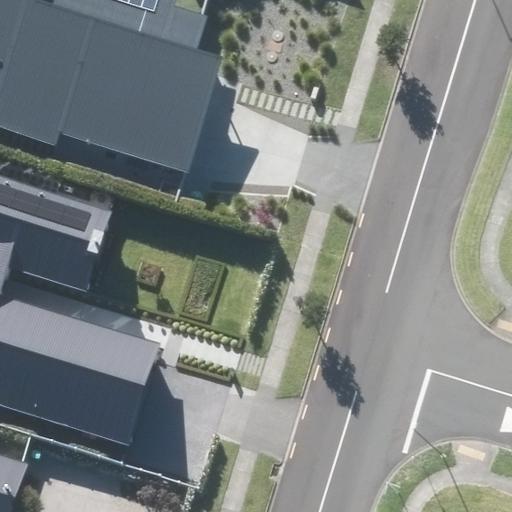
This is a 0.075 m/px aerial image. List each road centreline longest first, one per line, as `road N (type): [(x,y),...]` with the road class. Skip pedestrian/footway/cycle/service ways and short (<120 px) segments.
road 1 (residential): [(374,327),(474,0)]
road 2 (residential): [(318,511),(374,327)]
road 3 (residential): [(511,370),(374,327)]
